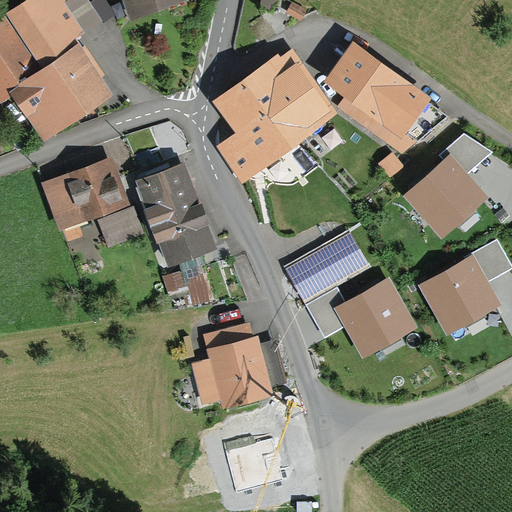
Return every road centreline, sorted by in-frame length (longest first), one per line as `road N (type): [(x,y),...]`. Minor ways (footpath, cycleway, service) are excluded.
road 1 (unclassified): [(202,109),(207,172),(262,259),(318,433)]
road 2 (residential): [(202,109),(166,109),(0,168)]
road 3 (residential): [(511,370),(451,401),(318,433)]
